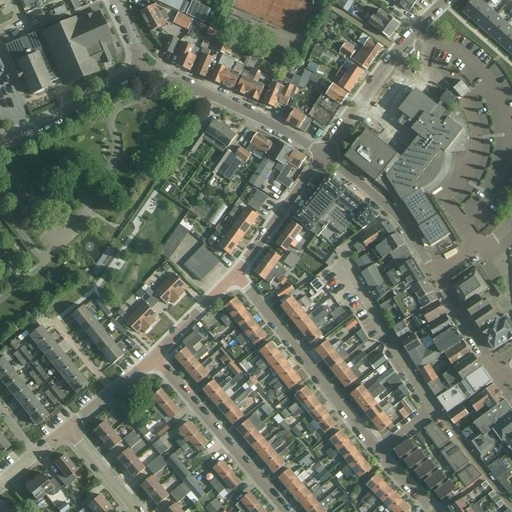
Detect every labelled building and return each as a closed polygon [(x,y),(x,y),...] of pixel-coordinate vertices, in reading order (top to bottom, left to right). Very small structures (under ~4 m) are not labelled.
[(191,4),(183,0),(154,0),(205,23),(211,9),(193,1),(191,4)] [(397,0),(396,2),(410,12),(417,1),(415,0),(397,0)] [(480,0),(472,0),(462,11),(473,21),(487,5),(480,0)] [(164,22),(169,19),(164,10),(159,13),(155,5),(141,12),(152,32),(166,24),(164,22)] [(487,5),(473,21),(483,30),(497,14),(487,5)] [(64,6),(54,10),(57,17),(67,13),(64,6)] [(374,15),(395,31),(400,24),(380,10),(376,16),(374,15)] [(175,11),(171,22),(186,28),(191,18),(175,11)] [(41,29),(5,45),(17,72),(16,73),(18,79),(22,77),(23,77),(31,96),(52,86),(50,83),(62,78),(65,84),(68,83),(97,70),(97,71),(98,71),(95,63),(101,60),(103,64),(104,63),(103,62),(110,59),(111,60),(112,60),(110,56),(116,54),(110,41),(111,41),(111,40),(110,40),(100,17),(98,14),(99,13),(99,12),(78,21),(77,20),(76,21),(75,18),(74,19),(42,33),(41,30),(41,29)] [(26,18),(29,24),(43,18),(41,12),(26,18)] [(497,14),(483,30),(494,39),(508,24),(497,14)] [(369,22),(390,38),(395,31),(374,15),(369,22)] [(193,38),(200,23),(193,20),(187,35),(193,38)] [(511,27),(508,24),(494,39),(504,48),(511,39),(511,27)] [(217,30),(214,37),(215,38),(222,41),(225,34),(219,31),(218,31),(217,30)] [(225,34),(222,41),(218,51),(225,54),(225,52),(230,54),(235,43),(237,39),(225,34)] [(164,50),(173,54),(179,40),(170,36),(164,50)] [(369,38),(364,46),(354,61),(367,70),(383,47),(369,38)] [(182,53),(177,65),(190,71),(196,57),(189,54),(192,46),(186,44),(182,42),(178,51),(182,53)] [(320,58),(323,50),(315,47),(311,56),(316,59),(317,57),(320,58)] [(195,73),(206,78),(214,59),(208,56),(210,51),(203,48),(199,58),(201,59),(195,73)] [(254,56),(262,60),(266,52),(258,48),(254,56)] [(344,54),(351,58),(355,53),(348,48),(344,54)] [(234,90),(242,70),(235,67),(233,71),(230,70),(234,61),(222,55),(212,81),(234,90)] [(272,63),(279,66),(282,60),(275,57),(272,63)] [(343,66),(339,71),(357,82),(363,72),(352,65),(353,63),(347,59),(342,66),(343,66)] [(307,69),(316,74),(320,66),(311,62),(307,69)] [(236,91),(248,96),(258,73),(261,66),(258,65),(256,70),(252,68),(247,78),(243,77),(236,91)] [(299,67),(295,76),(300,78),(304,70),(299,67)] [(357,82),(339,71),(336,76),(342,80),(339,85),(350,93),(357,82)] [(258,73),(248,96),(258,101),(265,86),(257,83),(261,74),(258,73)] [(275,75),(272,82),(263,103),(275,108),(278,101),(287,105),(290,98),(292,99),(299,82),(293,79),(291,85),(288,84),(289,81),(275,75)] [(325,89),(322,95),(309,114),(327,127),(348,95),(330,82),(325,90),(325,89)] [(315,91),(322,95),(325,89),(318,85),(315,91)] [(402,157),(367,129),(345,157),(394,196),(398,195),(402,201),(403,201),(420,227),(419,227),(431,247),(450,235),(438,215),(437,216),(421,189),(421,188),(427,185),(433,181),(437,176),(441,170),(444,171),(446,165),(443,164),(444,158),(444,151),(445,152),(463,130),(448,118),(447,119),(435,110),(438,106),(416,88),(399,110),(404,115),(398,122),(417,138),(402,157)] [(342,108),(337,117),(340,120),(346,111),(342,108)] [(305,133),(312,120),(295,109),(287,122),(305,133)] [(193,144),(189,150),(194,153),(198,148),(204,139),(209,143),(214,146),(217,141),(226,128),(216,121),(207,134),(205,135),(201,133),(193,144)] [(313,122),(312,123),(313,124),(324,131),(326,129),(314,121),(313,122)] [(224,153),(218,161),(211,171),(216,174),(231,153),(226,149),(227,148),(237,136),(226,128),(217,141),(214,146),(224,153)] [(240,148),(235,156),(231,153),(218,172),(229,181),(243,161),(246,163),(253,153),(263,160),(273,145),(258,134),(246,151),(240,148)] [(249,183),(258,189),(265,179),(266,179),(274,165),(276,166),(275,169),(281,173),(285,167),(285,166),(294,151),(278,140),(278,141),(268,156),(267,155),(252,179),(249,183)] [(281,173),(277,181),(289,188),(293,181),(287,177),(293,166),(299,170),(306,158),(294,151),(285,166),(285,167),(281,173)] [(372,222),(378,216),(368,206),(347,189),(330,176),(295,217),(318,237),(329,224),(341,235),(354,221),(363,229),(372,222)] [(69,197),(75,189),(69,185),(63,181),(58,188),(64,192),(63,193),(69,197)] [(174,186),(170,192),(175,196),(180,189),(174,186)] [(254,196),(264,203),(267,198),(258,191),(254,196)] [(251,200),(261,207),(264,203),(254,196),(251,200)] [(231,211),(252,226),(259,216),(247,208),(243,213),(238,209),(243,202),(239,199),(234,206),(235,206),(231,211)] [(261,207),(251,200),(248,204),(257,211),(261,207)] [(208,221),(213,224),(223,206),(217,203),(208,221)] [(237,221),(233,227),(245,236),(252,226),(231,211),(229,215),(237,221)] [(181,224),(190,231),(193,227),(183,221),(181,224)] [(375,241),(378,246),(383,243),(398,234),(397,233),(389,221),(368,234),(361,240),(354,246),(359,253),(367,247),(375,241)] [(284,233),(302,246),(305,242),(301,239),(301,238),(298,235),(302,229),(293,222),(284,233)] [(177,229),(186,236),(190,231),(181,224),(177,229)] [(209,225),(202,235),(206,238),(213,228),(209,225)] [(219,225),(215,229),(238,245),(245,236),(233,227),(229,233),(221,227),(221,226),(219,225)] [(183,241),(186,236),(177,229),(174,234),(183,241)] [(215,229),(217,230),(210,240),(209,243),(211,245),(218,250),(219,247),(230,255),(231,254),(232,255),(236,251),(235,250),(238,245),(215,229)] [(302,246),(284,233),(276,244),(286,251),(291,245),(294,248),(295,247),(299,251),(302,246)] [(170,239),(179,246),(183,241),(174,234),(170,239)] [(405,245),(398,234),(383,243),(378,246),(372,250),(380,261),(389,255),(405,245)] [(176,250),(179,246),(170,239),(167,244),(176,250)] [(163,248),(172,255),(176,250),(167,244),(163,248)] [(209,257),(212,253),(204,245),(200,249),(209,257)] [(405,245),(389,255),(397,269),(413,259),(405,245)] [(169,260),(172,255),(163,248),(160,253),(169,260)] [(204,261),(209,257),(200,249),(196,253),(204,261)] [(281,275),(285,271),(280,267),(281,267),(277,264),(281,258),(272,251),(263,262),(273,269),(281,275)] [(323,260),(323,261),(330,266),(337,256),(330,251),(327,255),(323,260)] [(196,253),(194,255),(192,257),(200,265),(204,261),(196,253)] [(209,257),(217,265),(221,261),(212,253),(209,257)] [(291,253),(288,258),(296,264),(300,259),(291,253)] [(362,272),(373,265),(366,255),(355,262),(362,272)] [(200,265),(192,257),(188,261),(196,269),(200,265)] [(204,261),(213,269),(217,265),(209,257),(204,261)] [(296,264),(288,258),(284,263),(292,269),(296,264)] [(397,269),(387,275),(388,276),(389,278),(391,280),(393,284),(396,288),(402,284),(406,291),(425,279),(421,272),(413,259),(397,269)] [(196,269),(188,261),(184,266),(192,274),(196,269)] [(213,269),(204,261),(200,265),(208,273),(210,271),(213,269)] [(255,273),(270,284),(275,278),(278,280),(282,275),(281,275),(273,269),(263,262),(255,273)] [(171,268),(167,264),(163,268),(167,272),(171,268)] [(368,285),(382,278),(375,264),(373,265),(362,272),(361,273),(368,285)] [(196,269),(204,278),(208,273),(200,265),(196,269)] [(200,282),(204,278),(196,269),(192,274),(200,282)] [(464,305),(480,296),(488,290),(489,290),(476,270),(451,286),(464,305)] [(174,274),(164,284),(176,295),(179,299),(185,293),(182,289),(185,285),(174,274)] [(282,276),(279,281),(283,285),(287,280),(282,276)] [(318,278),(312,283),(319,292),(325,287),(318,278)] [(372,292),(379,288),(385,284),(382,278),(368,285),(372,292)] [(435,295),(431,288),(425,279),(406,291),(394,299),(398,306),(406,319),(406,320),(412,317),(438,301),(438,300),(435,295)] [(155,293),(150,298),(156,304),(161,299),(166,305),(170,301),(174,304),(179,299),(176,295),(164,284),(155,293)] [(291,284),(277,293),(281,298),(294,289),(291,284)] [(503,294),(497,284),(491,288),(498,298),(503,294)] [(372,292),(376,300),(377,300),(384,296),(379,288),(372,292)] [(141,290),(137,294),(141,299),(145,294),(141,290)] [(314,290),(306,296),(309,299),(316,293),(314,290)] [(304,304),(309,300),(309,299),(306,296),(301,300),(304,304)] [(480,296),(464,305),(472,317),(490,305),(486,299),(483,301),(480,296)] [(281,306),(289,316),(300,307),(293,297),(281,306)] [(312,297),(309,300),(304,304),(307,308),(314,302),(312,300),(313,299),(312,297)] [(145,303),(135,313),(147,324),(150,328),(156,322),(152,318),(156,314),(151,309),(156,304),(150,298),(145,303)] [(225,307),(232,317),(244,308),(236,298),(225,307)] [(99,311),(101,309),(105,306),(99,299),(95,301),(99,306),(96,309),(99,311)] [(394,299),(390,301),(380,307),(384,314),(398,306),(394,299)] [(438,301),(412,317),(420,330),(446,314),(438,301)] [(490,305),(472,317),(474,320),(479,328),(497,316),(495,313),(492,308),(490,305)] [(105,306),(101,309),(107,317),(111,314),(105,306)] [(334,311),(330,314),(331,314),(335,320),(345,312),(341,307),(340,306),(334,311)] [(81,326),(93,317),(85,307),(73,316),(81,326)] [(307,316),(300,307),(289,316),(296,325),(307,316)] [(331,307),(321,314),(324,319),(330,314),(334,311),(331,307)] [(232,317),(240,326),(251,317),(244,308),(232,317)] [(122,309),(118,313),(122,317),(126,313),(122,309)] [(127,323),(124,326),(129,331),(132,328),(137,333),(141,330),(145,333),(150,328),(147,324),(135,313),(126,322),(127,323)] [(229,319),(226,315),(221,320),(224,324),(229,319)] [(296,325),(304,334),(323,319),(320,315),(312,322),(307,316),(296,325)] [(408,354),(409,356),(454,327),(447,315),(402,343),(408,354)] [(487,339),(494,350),(508,340),(509,341),(511,338),(511,322),(507,316),(502,319),(500,315),(498,317),(497,316),(479,328),(486,339),(487,339)] [(81,326),(89,336),(100,326),(93,317),(81,326)] [(240,326),(247,336),(258,327),(251,317),(240,326)] [(355,318),(345,326),(349,330),(358,323),(355,318)] [(110,322),(117,329),(120,326),(113,319),(110,322)] [(229,319),(224,324),(227,327),(232,323),(229,319)] [(304,334),(311,344),(322,335),(318,329),(326,323),(323,319),(304,334)] [(393,328),(401,342),(412,335),(404,321),(393,328)] [(37,345),(38,346),(50,336),(41,326),(30,336),(34,341),(28,346),(31,350),(37,345)] [(96,345),(108,336),(100,326),(89,336),(96,345)] [(120,326),(117,329),(124,336),(127,333),(120,326)] [(266,336),(258,327),(247,336),(255,345),(266,336)] [(429,365),(440,358),(439,357),(463,341),(454,327),(409,356),(419,371),(429,365)] [(362,329),(356,334),(360,338),(365,334),(362,329)] [(183,366),(193,357),(198,354),(193,348),(202,340),(195,331),(183,342),(187,347),(175,357),(183,366)] [(38,346),(46,355),(57,346),(50,336),(38,346)] [(96,345),(104,355),(116,345),(108,336),(96,345)] [(133,348),(136,345),(129,338),(126,341),(133,348)] [(11,342),(17,349),(21,346),(15,339),(11,342)] [(340,340),(332,347),(327,341),(316,350),(324,360),(343,344),(340,340)] [(446,367),(449,371),(473,355),(463,341),(439,357),(440,358),(441,359),(446,355),(452,363),(446,367)] [(257,364),(260,368),(268,362),(279,353),(271,343),(260,352),(265,358),(257,364)] [(343,344),(324,360),(331,369),(342,360),(338,354),(346,348),(343,344)] [(116,345),(104,355),(112,365),(124,355),(116,345)] [(46,355),(53,365),(65,355),(57,346),(46,355)] [(21,350),(26,356),(29,353),(24,347),(21,350)] [(204,348),(198,354),(193,357),(183,366),(190,375),(201,366),(197,361),(208,352),(204,348)] [(331,369),(339,378),(367,356),(364,351),(346,365),(342,360),(331,369)] [(14,355),(19,361),(23,358),(18,352),(14,355)] [(29,353),(26,356),(30,362),(34,359),(29,353)] [(271,365),(275,371),(286,362),(279,353),(268,362),(260,368),(263,372),(271,365)] [(383,353),(370,363),(375,369),(388,359),(383,353)] [(65,355),(53,365),(61,375),(73,365),(65,355)] [(225,355),(220,359),(225,365),(230,360),(229,359),(225,355)] [(449,371),(442,376),(451,389),(456,385),(482,368),(473,355),(449,371)] [(0,359),(0,376),(11,368),(3,358),(0,359)] [(23,358),(19,361),(24,367),(27,364),(23,358)] [(209,359),(204,363),(207,367),(212,363),(209,359)] [(231,363),(227,367),(231,372),(236,377),(241,373),(241,372),(232,362),(231,363)] [(275,371),(279,376),(271,383),(274,386),(273,387),(273,388),(294,371),(286,362),(275,371)] [(359,362),(339,378),(346,388),(363,374),(359,369),(361,367),(362,366),(359,362)] [(201,366),(190,375),(198,384),(209,375),(204,370),(207,367),(204,363),(201,366)] [(255,364),(249,369),(252,373),(259,368),(255,364)] [(61,375),(69,384),(81,374),(73,365),(61,375)] [(429,365),(419,371),(426,382),(428,385),(438,379),(429,365)] [(36,369),(41,375),(45,372),(40,366),(36,369)] [(447,392),(437,398),(445,410),(448,414),(493,382),(483,368),(482,367),(482,368),(456,385),(451,389),(447,392)] [(19,377),(11,368),(0,376),(0,378),(7,387),(19,377)] [(351,394),(359,404),(378,388),(382,385),(381,385),(387,381),(397,373),(393,369),(378,380),(378,381),(366,390),(362,385),(351,394)] [(30,374),(35,380),(38,377),(33,371),(30,374)] [(301,381),(294,371),(273,388),(277,392),(286,384),(290,390),(301,381)] [(45,372),(41,375),(46,381),(50,378),(45,372)] [(236,377),(230,382),(233,386),(243,378),(243,377),(244,376),(241,372),(241,373),(236,377)] [(394,391),(399,387),(404,384),(398,375),(397,373),(387,381),(394,391)] [(81,374),(69,384),(77,394),(89,384),(81,374)] [(7,387),(14,397),(26,387),(19,377),(7,387)] [(38,377),(35,380),(40,386),(43,383),(38,377)] [(211,399),(229,383),(226,379),(218,386),(214,381),(203,390),(211,399)] [(438,379),(428,385),(437,398),(447,392),(444,388),(440,382),(438,379)] [(232,387),(229,383),(211,399),(218,408),(229,398),(225,393),(232,387)] [(394,391),(397,395),(401,401),(410,394),(404,384),(399,387),(394,391)] [(491,411),(481,418),(505,400),(494,384),(470,402),(475,409),(468,414),(462,407),(449,417),(455,424),(464,417),(466,421),(486,405),(491,411)] [(52,388),(57,394),(61,391),(56,385),(52,388)] [(378,388),(359,404),(366,413),(377,404),(374,400),(386,390),(382,385),(378,388)] [(14,397),(22,406),(34,396),(26,387),(14,397)] [(288,409),(292,414),(314,397),(306,387),(295,396),(299,401),(288,409)] [(218,408),(226,416),(244,401),(254,392),(251,388),(250,388),(233,403),(229,398),(218,408)] [(45,393),(50,399),(54,396),(49,390),(45,393)] [(61,391),(57,394),(62,400),(65,397),(61,391)] [(153,409),(156,414),(171,401),(162,391),(154,398),(159,404),(153,409)] [(269,392),(265,395),(269,400),(275,399),(274,391),(269,392)] [(22,406),(30,416),(42,406),(34,396),(22,406)] [(54,396),(50,399),(55,405),(59,403),(54,396)] [(321,406),(314,397),(292,414),(295,418),(305,409),(310,415),(321,406)] [(410,414),(415,411),(406,399),(401,402),(410,414)] [(138,413),(147,405),(143,400),(133,409),(138,413)] [(481,418),(474,423),(468,428),(472,433),(478,429),(479,430),(484,427),(488,433),(493,429),(493,430),(496,427),(495,426),(498,424),(499,425),(511,415),(511,409),(505,400),(481,418)] [(171,401),(156,414),(152,417),(157,423),(163,418),(167,423),(180,412),(171,401)] [(247,405),(244,401),(226,416),(233,425),(244,416),(240,411),(247,405)] [(366,413),(374,422),(393,407),(390,403),(382,410),(377,404),(366,413)] [(265,404),(261,408),(265,412),(269,409),(269,408),(265,404)] [(50,416),(42,406),(30,416),(38,426),(50,416)] [(306,427),(309,431),(329,415),(321,406),(310,415),(314,420),(306,427)] [(393,407),(374,422),(381,432),(388,427),(392,423),(388,417),(396,411),(393,407)] [(125,423),(130,420),(121,410),(117,413),(125,423)] [(278,415),(274,419),(279,425),(284,421),(278,415)] [(329,415),(309,431),(312,435),(317,430),(318,431),(321,428),(325,434),(336,425),(329,415)] [(484,427),(479,430),(481,432),(468,442),(480,458),(511,434),(511,415),(499,425),(498,424),(495,426),(496,427),(493,430),(493,429),(488,433),(484,427)] [(255,416),(238,430),(245,438),(264,422),(260,419),(258,420),(255,416)] [(144,424),(140,420),(134,425),(138,429),(144,424)] [(95,431),(104,441),(115,431),(107,422),(95,431)] [(459,475),(458,476),(467,488),(483,476),(473,465),(471,466),(469,463),(470,462),(453,443),(452,444),(449,441),(451,440),(434,422),(424,429),(439,449),(440,448),(442,451),(441,452),(455,473),(457,472),(459,475)] [(177,443),(181,448),(198,434),(189,423),(178,433),(183,438),(177,443)] [(245,439),(253,448),(263,439),(259,433),(267,426),(264,423),(245,439)] [(150,432),(144,424),(138,429),(144,437),(150,432)] [(160,437),(169,429),(165,424),(156,432),(160,437)] [(263,439),(253,448),(260,456),(279,440),(284,435),(289,431),(288,430),(281,432),(267,443),(263,439)] [(123,441),(115,431),(104,441),(112,451),(123,441)] [(128,444),(138,436),(134,431),(124,440),(128,444)] [(289,431),(284,435),(288,440),(293,436),(289,431)] [(326,452),(329,456),(349,441),(341,431),(330,440),(338,449),(334,452),(332,448),(326,452)] [(198,434),(181,448),(181,449),(185,452),(185,453),(194,446),(199,451),(207,445),(198,434)] [(511,435),(501,444),(507,453),(505,455),(506,456),(511,464),(511,435)] [(138,436),(128,444),(131,448),(141,439),(138,436)] [(3,437),(0,439),(0,455),(11,447),(3,437)] [(406,455),(407,457),(412,453),(411,451),(416,448),(410,439),(394,451),(400,459),(406,455)] [(161,440),(153,446),(161,456),(169,450),(161,440)] [(260,456),(267,465),(278,456),(274,451),(283,444),(279,440),(260,456)] [(345,459),(356,450),(349,441),(329,456),(326,459),(329,462),(341,453),(345,459)] [(300,445),(298,447),(302,452),(302,453),(306,449),(301,444),(300,445)] [(144,461),(153,453),(148,447),(138,455),(144,461)] [(278,456),(267,465),(275,474),(286,465),(281,459),(289,452),(286,448),(278,456)] [(119,459),(127,468),(138,459),(130,449),(119,459)] [(181,449),(175,454),(178,458),(185,452),(181,449)] [(341,471),(344,475),(363,460),(356,450),(345,459),(350,465),(347,467),(346,466),(341,471)] [(412,453),(407,457),(408,458),(404,461),(410,470),(416,465),(417,467),(422,463),(421,462),(426,458),(420,450),(413,454),(412,453)] [(168,452),(162,457),(166,461),(171,456),(168,452)] [(296,461),(300,466),(311,457),(307,452),(296,461)] [(174,454),(171,456),(166,461),(183,481),(191,474),(178,458),(175,454),(174,454)] [(57,476),(66,487),(75,479),(72,475),(77,471),(64,455),(54,463),(61,472),(57,476)] [(500,459),(488,467),(497,479),(509,470),(511,468),(511,464),(506,456),(501,460),(500,459)] [(138,459),(127,468),(135,478),(147,468),(138,459)] [(151,472),(161,463),(157,459),(148,467),(151,472)] [(363,460),(344,475),(348,479),(353,475),(350,471),(353,468),(360,478),(371,469),(363,460)] [(424,465),(422,463),(417,467),(418,468),(414,471),(421,480),(426,476),(428,477),(433,474),(432,472),(437,469),(430,460),(424,465)] [(217,478),(210,483),(214,488),(232,473),(222,462),(211,471),(217,478)] [(161,463),(151,472),(155,476),(165,468),(161,463)] [(319,464),(314,468),(319,474),(324,470),(319,464)] [(279,478),(286,487),(305,472),(305,471),(305,472),(302,468),(294,474),(290,469),(279,478)] [(324,470),(317,476),(323,482),(330,476),(324,470)] [(437,486),(438,488),(443,484),(442,482),(447,479),(441,470),(434,475),(433,474),(428,477),(429,479),(425,482),(431,490),(437,486)] [(497,479),(509,494),(511,491),(511,486),(507,480),(511,475),(511,474),(509,470),(497,479)] [(286,487),(294,496),(305,487),(301,482),(308,475),(305,472),(286,487)] [(42,473),(33,480),(45,495),(49,492),(53,496),(62,489),(53,478),(48,482),(42,473)] [(241,484),(232,473),(214,488),(219,494),(229,486),(233,490),(241,484)] [(192,474),(184,481),(192,490),(191,491),(199,500),(205,496),(205,495),(202,492),(197,486),(200,483),(192,474)] [(366,485),(375,494),(385,484),(377,475),(366,485)] [(142,486),(150,496),(162,486),(154,477),(142,486)] [(41,498),(45,495),(33,480),(25,487),(32,495),(27,499),(36,510),(45,503),(41,498)] [(443,484),(438,488),(439,489),(435,492),(441,501),(447,496),(450,500),(455,497),(452,493),(457,489),(451,481),(444,485),(443,484)] [(394,493),(385,484),(375,494),(383,502),(394,493)] [(162,486),(150,496),(158,505),(170,496),(162,486)] [(175,499),(185,491),(181,486),(171,494),(175,499)] [(312,496),(315,493),(312,489),(309,492),(305,487),(294,496),(301,505),(312,496)] [(64,489),(59,493),(63,498),(68,494),(64,489)] [(185,491),(175,499),(179,504),(189,495),(185,491)] [(76,493),(72,497),(77,503),(81,499),(76,493)] [(368,493),(364,498),(361,501),(364,505),(368,501),(372,497),(368,493)] [(394,493),(383,502),(388,507),(385,510),(386,511),(390,511),(392,511),(402,501),(394,493)] [(468,494),(450,508),(453,511),(465,511),(471,508),(471,507),(467,501),(471,498),(468,494)] [(89,496),(80,504),(83,509),(82,510),(84,511),(95,511),(106,503),(99,495),(92,501),(89,496)] [(251,511),(259,505),(250,495),(236,506),(241,511),(240,511),(251,511)] [(345,495),(340,499),(344,503),(349,499),(345,495)] [(205,496),(199,500),(206,508),(211,503),(205,496)] [(301,505),(307,511),(310,511),(319,504),(312,496),(301,505)] [(319,504),(310,511),(326,511),(323,509),(333,500),(329,496),(327,498),(319,504)] [(206,508),(205,508),(208,511),(218,511),(223,508),(215,500),(211,503),(206,508)] [(390,511),(408,511),(411,510),(402,501),(392,511),(390,511)] [(65,502),(56,509),(59,511),(64,511),(70,508),(65,502)] [(494,502),(483,511),(495,511),(499,509),(494,502)] [(111,511),(113,511),(106,503),(95,511),(111,511)] [(471,508),(465,511),(482,511),(477,503),(473,506),(471,507),(471,508)]
